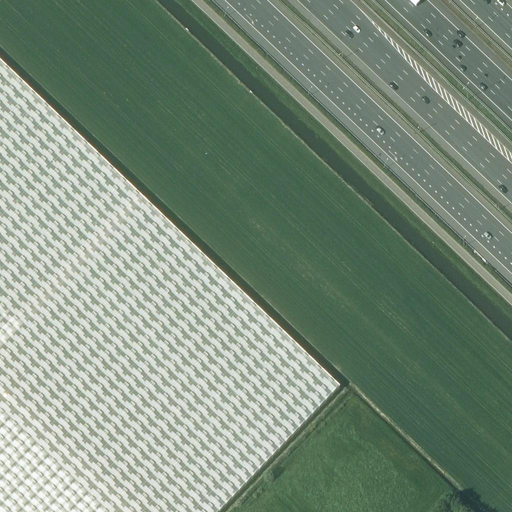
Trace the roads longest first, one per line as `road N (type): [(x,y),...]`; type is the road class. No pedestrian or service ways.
road 1 (motorway): [(250,0),(511,248)]
road 2 (motorway): [(317,0),(511,183)]
road 3 (motorway): [(511,103),(403,0)]
